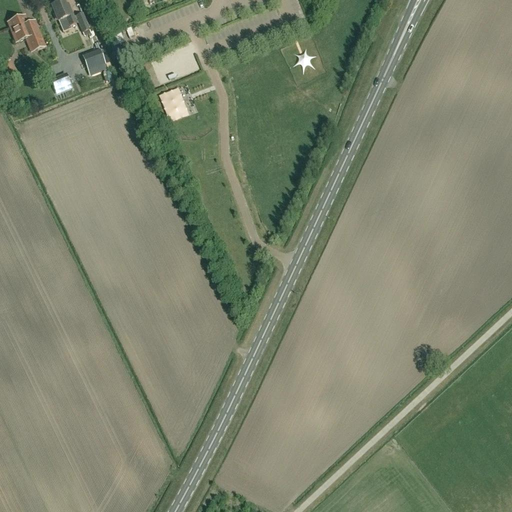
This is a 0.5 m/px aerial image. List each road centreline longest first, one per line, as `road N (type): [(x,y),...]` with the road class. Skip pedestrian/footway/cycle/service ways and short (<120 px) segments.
road 1 (secondary): [(176,511),(418,0)]
road 2 (unclassified): [(299,511),(511,313)]
